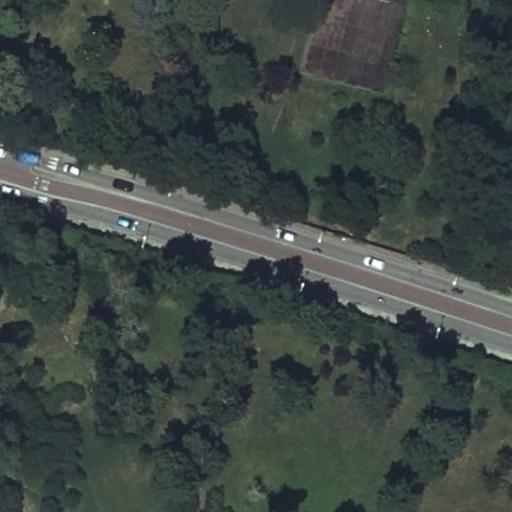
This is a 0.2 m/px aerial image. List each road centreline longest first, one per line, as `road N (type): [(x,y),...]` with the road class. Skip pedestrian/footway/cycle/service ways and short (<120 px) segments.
road 1 (primary): [(511,309),(0,152)]
road 2 (primary): [(0,189),(511,344)]
